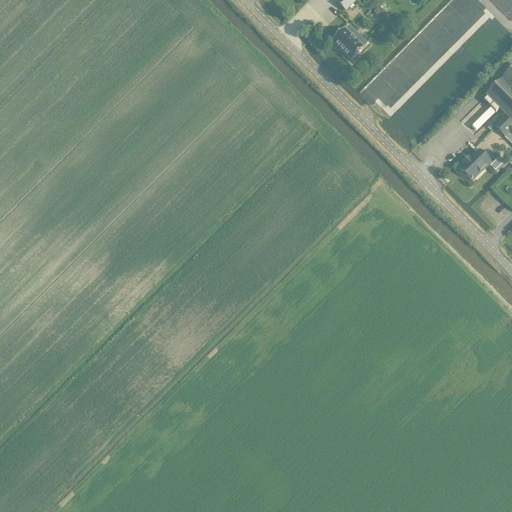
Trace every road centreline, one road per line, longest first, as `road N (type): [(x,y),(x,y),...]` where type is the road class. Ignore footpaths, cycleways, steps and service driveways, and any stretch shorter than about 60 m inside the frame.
road 1 (unclassified): [(511,268),(244,0)]
road 2 (unknown): [(403,159),(511,49)]
